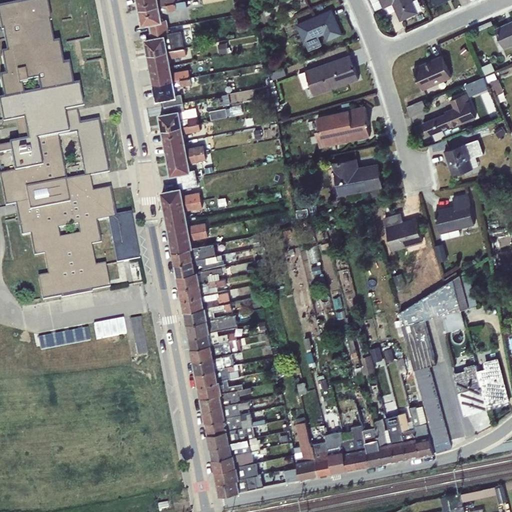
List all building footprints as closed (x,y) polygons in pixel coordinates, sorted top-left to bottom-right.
[(78,86),(73,87),(68,65),(63,66),(58,43),(53,44),(49,25),(51,24),(45,0),(44,0),(0,8),(0,28),(1,33),(2,33),(6,54),(1,55),(5,77),(0,77),(0,82),(4,100),(0,100),(0,112),(3,125),(16,123),(20,143),(0,146),(0,158),(3,158),(2,153),(10,152),(14,172),(0,174),(0,179),(5,207),(16,205),(21,236),(30,235),(34,257),(44,255),(48,275),(38,277),(43,301),(61,298),(61,299),(92,293),(91,291),(110,288),(105,264),(95,266),(91,246),(101,244),(97,221),(108,219),(116,264),(136,260),(127,214),(115,216),(110,189),(92,192),(89,177),(108,173),(98,120),(80,124),(77,111),(83,109),(78,86)] [(138,0),(140,8),(177,2),(176,0),(138,0)] [(185,0),(177,2),(140,8),(143,24),(150,23),(151,30),(169,27),(167,19),(163,20),(161,12),(188,7),(186,0),(185,0)] [(246,0),(238,0),(237,0),(238,12),(248,11),(246,0)] [(383,7),(380,0),(371,0),(376,10),(383,7)] [(412,0),(380,0),(383,7),(393,2),(401,19),(418,12),(412,0)] [(332,9),(297,24),(304,42),(305,42),(309,51),(323,44),(319,36),(324,34),(327,40),(342,33),(332,9)] [(511,21),(497,29),(505,48),(511,45),(511,21)] [(169,27),(151,30),(153,37),(146,39),(149,54),(186,47),(183,31),(170,33),(169,27)] [(271,28),(263,30),(263,39),(272,38),(271,28)] [(227,42),(218,44),(220,54),(229,52),(229,50),(231,50),(230,47),(228,47),(227,42)] [(186,47),(149,54),(152,69),(172,65),(171,58),(187,55),(187,52),(189,52),(188,48),(186,49),(186,47)] [(314,94),(359,78),(355,66),(351,54),(306,70),(306,71),(299,73),(304,88),(311,85),(314,94)] [(443,55),(414,68),(423,88),(452,76),(443,55)] [(492,61),(482,66),(486,74),(496,70),(492,61)] [(172,65),(152,69),(155,84),(192,77),(190,70),(174,73),(172,65)] [(270,72),(272,79),(286,74),(284,68),(270,72)] [(496,72),(486,76),(489,83),(491,82),(496,94),(504,91),(501,83),(501,82),(499,78),(498,78),(496,72)] [(484,76),(466,84),(471,96),(489,88),(484,76)] [(192,77),(155,84),(158,99),(164,98),(165,105),(184,102),(182,93),(178,94),(176,87),(193,83),(192,77)] [(234,79),(227,80),(229,92),(236,91),(234,79)] [(275,81),(269,82),(274,105),(280,104),(275,81)] [(445,113),(424,122),(428,134),(444,128),(447,135),(463,128),(460,124),(477,117),(469,101),(470,100),(467,93),(451,99),(453,107),(444,111),(445,113)] [(223,96),(215,97),(217,106),(224,105),(223,96)] [(423,100),(407,105),(410,117),(427,111),(423,100)] [(184,102),(165,105),(166,113),(160,114),(163,129),(200,122),(197,107),(185,109),(184,102)] [(242,104),(231,106),(231,107),(232,114),(243,112),(242,104)] [(232,114),(231,107),(227,108),(227,107),(211,110),(212,119),(229,117),(228,115),(232,114)] [(366,107),(317,117),(320,128),(317,129),(320,146),(370,135),(368,124),(370,123),(369,120),(366,107)] [(254,116),(246,117),(247,126),(255,124),(254,116)] [(200,122),(163,129),(166,144),(187,140),(185,133),(202,130),(200,122)] [(502,125),(494,131),(499,138),(507,132),(502,125)] [(479,138),(445,150),(453,175),(474,168),(474,167),(479,165),(476,156),(484,153),(479,138)] [(187,140),(166,144),(169,159),(206,152),(204,144),(188,147),(187,140)] [(206,152),(169,159),(172,174),(178,173),(179,180),(197,177),(196,169),(192,170),(191,162),(207,159),(206,152)] [(358,157),(333,161),(339,195),(372,189),(373,195),(382,194),(381,187),(384,187),(379,162),(360,166),(358,157)] [(197,177),(179,180),(181,187),(163,191),(165,206),(202,199),(201,193),(185,196),(183,188),(199,185),(197,177)] [(455,206),(436,211),(441,233),(442,233),(443,238),(461,234),(460,228),(477,224),(469,193),(453,197),(455,206)] [(226,197),(218,198),(219,206),(227,205),(226,197)] [(202,199),(165,206),(168,221),(189,217),(187,210),(204,207),(202,199)] [(317,204),(309,206),(310,214),(318,213),(317,204)] [(308,208),(297,209),(298,217),(309,216),(308,208)] [(401,213),(384,217),(393,250),(423,242),(417,218),(403,222),(401,213)] [(189,217),(168,221),(171,236),(208,229),(206,221),(190,225),(189,217)] [(503,227),(492,229),(493,236),(504,234),(503,227)] [(209,236),(208,229),(171,236),(174,251),(195,247),(193,239),(209,236)] [(195,247),(174,251),(176,263),(217,255),(215,243),(195,247)] [(444,243),(434,246),(438,262),(448,259),(444,243)] [(511,249),(500,251),(502,261),(511,259),(511,249)] [(217,255),(176,263),(178,274),(223,266),(226,265),(225,259),(218,260),(217,255)] [(266,257),(255,260),(257,270),(269,268),(266,257)] [(223,266),(178,274),(181,286),(221,279),(220,273),(224,273),(223,266)] [(453,278),(459,275),(457,271),(445,279),(447,282),(453,278)] [(401,273),(393,276),(398,290),(406,287),(401,273)] [(459,275),(453,278),(462,309),(469,307),(469,306),(478,304),(471,273),(462,276),(461,274),(459,275)] [(226,278),(221,279),(181,286),(183,298),(219,291),(218,286),(228,284),(226,278)] [(447,282),(427,295),(433,317),(442,314),(447,331),(466,326),(462,309),(453,278),(447,282)] [(220,294),(219,291),(183,298),(186,310),(231,301),(229,292),(220,294)] [(400,312),(416,369),(430,365),(437,363),(425,319),(433,317),(427,295),(400,312)] [(260,297),(253,299),(255,308),(262,306),(260,297)] [(233,310),(231,301),(186,310),(188,323),(216,317),(215,311),(225,309),(226,311),(233,310)] [(344,310),(336,312),(338,320),(346,318),(344,310)] [(237,313),(216,317),(188,323),(190,335),(218,330),(239,325),(237,313)] [(141,317),(130,319),(137,355),(148,354),(141,317)] [(123,319),(94,324),(96,339),(126,333),(123,319)] [(87,328),(39,338),(42,351),(90,341),(87,328)] [(218,330),(190,335),(193,347),(238,339),(237,331),(220,335),(218,330)] [(344,332),(349,351),(357,350),(353,330),(344,332)] [(310,336),(304,337),(311,366),(314,365),(314,367),(317,366),(311,340),(313,340),(312,337),(311,337),(310,336)] [(238,339),(193,347),(195,360),(232,353),(242,351),(240,338),(238,339)] [(372,354),(374,362),(384,360),(380,345),(370,348),(372,354)] [(388,362),(395,360),(392,348),(384,350),(388,362)] [(358,351),(351,352),(353,362),(360,360),(358,351)] [(234,364),(232,353),(195,360),(197,371),(234,364)] [(374,362),(372,354),(362,357),(364,365),(362,366),(364,374),(376,371),(374,362)] [(408,356),(398,359),(401,372),(411,369),(408,356)] [(478,369),(488,407),(509,401),(497,357),(484,360),(486,367),(478,369)] [(466,369),(455,372),(466,413),(488,407),(478,369),(476,362),(465,365),(466,369)] [(197,371),(200,384),(229,379),(240,377),(239,370),(240,369),(238,363),(234,364),(197,371)] [(430,365),(416,369),(435,443),(450,439),(430,365)] [(362,367),(356,368),(360,385),(366,384),(362,367)] [(327,378),(318,380),(321,391),(330,389),(327,378)] [(200,384),(202,396),(244,388),(243,383),(230,385),(229,379),(200,384)] [(306,381),(298,383),(300,394),(308,392),(306,381)] [(202,396),(204,408),(242,401),(240,395),(253,391),(252,387),(244,388),(202,396)] [(204,408),(207,421),(242,413),(241,408),(251,407),(250,400),(242,401),(204,408)] [(417,405),(410,406),(413,420),(422,455),(435,452),(424,405),(417,406),(417,405)] [(207,421),(209,433),(253,424),(254,424),(252,411),(242,413),(207,421)] [(351,411),(341,413),(344,425),(354,423),(351,411)] [(384,462),(397,460),(389,428),(386,429),(384,417),(379,419),(377,411),(373,412),(384,462)] [(372,465),(384,462),(373,412),(369,413),(373,427),(363,429),(372,465)] [(422,455),(413,420),(409,421),(406,412),(399,413),(399,414),(409,457),(422,455)] [(409,457),(399,414),(387,417),(389,428),(397,460),(409,457)] [(318,475),(311,443),(305,416),(296,418),(302,445),(294,447),(301,479),(318,475)] [(348,469),(372,465),(363,429),(362,423),(352,425),(353,429),(343,432),(342,430),(340,431),(348,469)] [(209,433),(212,446),(256,437),(253,424),(209,433)] [(289,432),(282,433),(284,442),(290,441),(290,439),(292,439),(291,429),(289,429),(289,432)] [(334,472),(348,469),(340,431),(326,433),(327,440),(334,472)] [(212,446),(214,458),(252,450),(251,444),(262,442),(261,436),(256,437),(212,446)] [(318,475),(334,472),(327,440),(311,443),(318,475)] [(252,450),(260,449),(261,449),(261,445),(263,444),(262,442),(251,444),(252,450)] [(214,458),(216,470),(255,462),(253,453),(261,452),(260,449),(252,450),(214,458)] [(216,470),(219,482),(255,474),(260,473),(257,462),(255,462),(216,470)] [(297,467),(285,469),(287,481),(299,479),(297,467)] [(255,474),(219,482),(221,494),(258,487),(255,474)] [(495,486),(462,493),(463,501),(497,494),(499,503),(508,502),(504,485),(503,485),(503,483),(495,485),(495,486)] [(465,511),(461,493),(441,497),(444,511),(452,509),(452,511),(465,511)]
